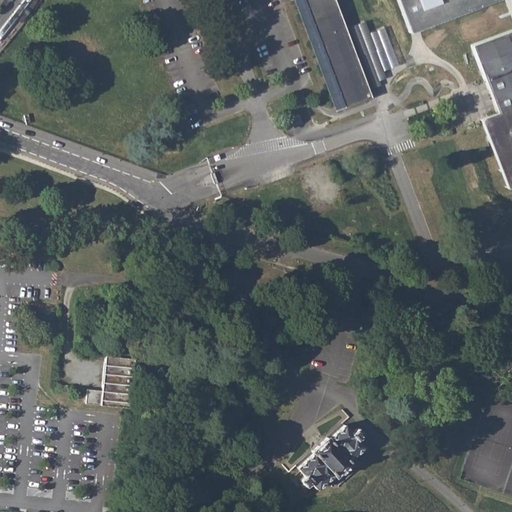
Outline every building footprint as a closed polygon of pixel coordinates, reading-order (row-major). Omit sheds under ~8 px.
[(10,0),(5,0),(1,6),(4,9),(10,0)] [(345,107),(304,0),(292,0),(334,110),(345,107)] [(304,0),(345,107),(371,97),(345,28),(334,0),(304,0)] [(395,0),(408,32),(495,0),(395,0)] [(18,21),(21,23),(28,14),(36,3),(33,1),(18,21)] [(367,72),(364,73),(368,85),(386,79),(367,20),(352,25),(367,72)] [(501,114),(484,120),(510,188),(511,187),(511,32),(475,47),(486,78),(491,89),(496,102),(501,114)] [(302,124),(299,114),(289,117),(293,127),(294,127),(302,124)] [(315,210),(339,204),(331,172),(307,177),(315,210)] [(129,407),(134,358),(104,355),(101,390),(86,389),(85,403),(129,407)] [(318,443),(310,450),(312,452),(296,467),(303,474),(299,478),(299,480),(303,485),(305,485),(309,481),(316,489),(332,475),(340,483),(356,469),(348,460),(364,446),(357,438),(361,435),(361,433),(357,428),(355,428),(351,432),(344,424),(328,438),(326,436),(318,443)]
